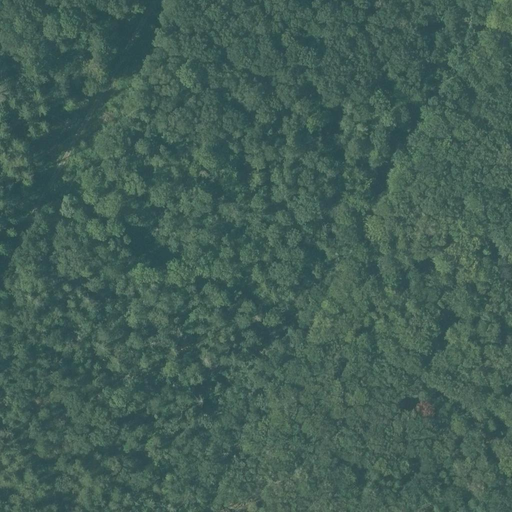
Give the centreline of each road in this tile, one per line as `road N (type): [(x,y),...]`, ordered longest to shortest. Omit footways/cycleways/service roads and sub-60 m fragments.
road 1 (track): [(511,287),(153,0)]
road 2 (track): [(153,0),(0,265)]
